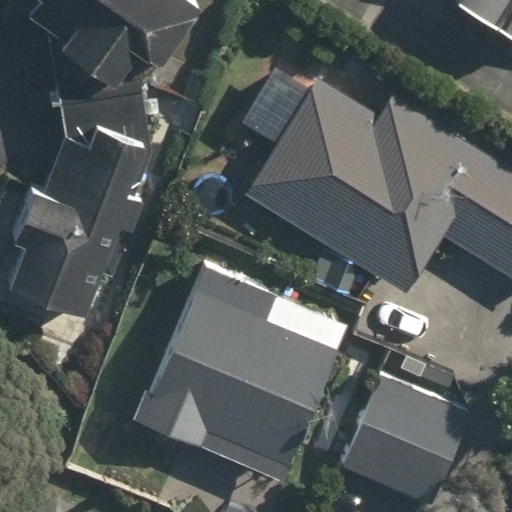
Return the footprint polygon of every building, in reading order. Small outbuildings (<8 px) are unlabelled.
[(190,0),(24,0),(16,12),(50,34),(44,43),(109,85),(129,54),(148,66),(190,0)] [(511,179),(324,64),(314,80),(270,52),(230,117),(266,140),(234,190),(400,292),(436,233),(511,280),(511,179)] [(13,236),(0,273),(0,284),(77,311),(90,273),(105,278),(135,194),(119,188),(136,139),(87,122),(81,138),(59,130),(37,193),(20,187),(4,233),(13,236)] [(198,258),(131,419),(274,479),(341,318),(198,258)] [(465,404),(378,367),(337,465),(424,501),(465,404)]
